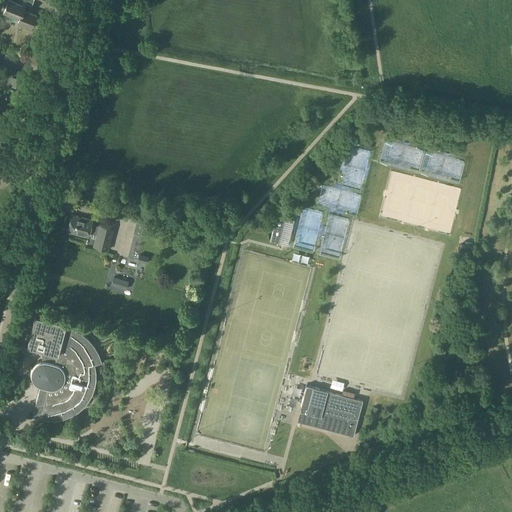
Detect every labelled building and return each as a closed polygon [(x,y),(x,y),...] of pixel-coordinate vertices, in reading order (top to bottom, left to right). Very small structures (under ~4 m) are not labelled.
[(18,0),(18,2),(11,0),(8,0),(4,13),(20,19),(18,23),(31,28),(36,15),(27,11),(30,4),(32,5),(33,0),(18,0)] [(71,214),(67,231),(88,237),(89,232),(97,234),(94,246),(107,250),(109,241),(110,241),(114,228),(106,225),(106,227),(99,225),(99,226),(91,224),(92,220),(71,214)] [(270,241),(278,243),(284,219),(276,217),(270,241)] [(472,246),(460,244),(459,250),(471,252),(472,246)] [(139,255),(138,261),(146,263),(147,257),(139,255)] [(128,281),(113,276),(111,284),(126,289),(128,281)] [(47,420),(53,420),(59,419),(64,418),(69,416),(73,414),(79,410),(83,407),(87,402),(91,396),(94,390),(95,384),(96,378),(96,372),(95,364),(102,362),(100,357),(99,354),(94,346),(91,342),(86,337),(82,334),(77,331),(73,328),(65,326),(66,323),(35,315),(27,346),(42,350),(43,361),(40,361),(36,363),(34,364),(32,369),(31,371),(31,374),(31,376),(32,379),(34,382),(35,383),(37,385),(39,386),(40,386),(32,417),(41,419),(47,420)] [(299,411),(306,413),(307,413),(304,423),(353,436),(363,400),(327,391),(328,391),(306,385),(299,411)]
